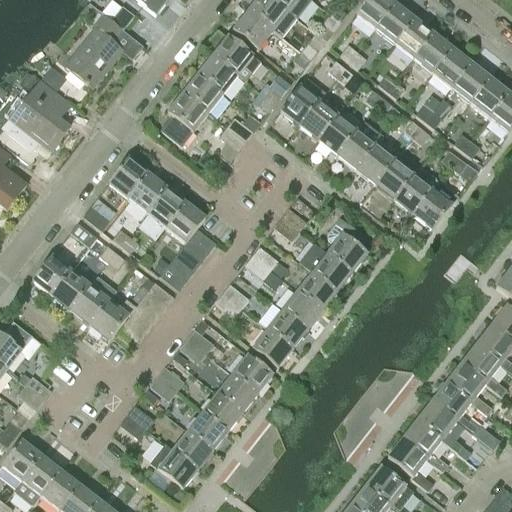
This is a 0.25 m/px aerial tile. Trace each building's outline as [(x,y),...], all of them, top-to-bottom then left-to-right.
[(96,0),(93,0),(87,8),(102,20),(108,25),(116,15),(96,0)] [(129,0),(155,20),(169,0),(129,0)] [(259,0),(247,15),(272,35),(281,42),(296,23),(266,0),(259,0)] [(266,0),(296,23),(311,4),(305,0),(266,0)] [(375,34),(396,8),(385,0),(370,0),(356,19),(375,34)] [(394,49),(414,23),(396,8),(375,34),(394,49)] [(329,18),(340,26),(346,18),(336,10),(329,18)] [(257,54),(272,35),(247,15),(232,34),(257,54)] [(332,36),(340,26),(329,18),(322,28),(332,36)] [(76,58),(66,71),(69,74),(93,93),(122,55),(113,48),(123,36),(108,25),(102,20),(93,32),(95,34),(82,50),(86,52),(80,60),(76,58)] [(413,64),(434,38),(414,23),(394,49),(413,64)] [(432,78),(452,53),(434,38),(413,64),(432,78)] [(227,41),(211,61),(237,81),(244,86),(259,66),(253,61),(227,41)] [(300,56),(310,64),(317,56),(307,48),(300,56)] [(349,68),(357,58),(347,50),(339,60),(349,68)] [(451,93),(472,67),(452,53),(432,78),(451,93)] [(303,74),(310,64),(300,56),(293,66),(303,74)] [(357,58),(349,68),(357,74),(365,64),(357,58)] [(222,99),(237,81),(211,61),(197,79),(222,99)] [(336,84),(344,74),(335,66),(326,76),(336,84)] [(470,108),(491,83),(472,67),(451,93),(470,108)] [(344,74),(336,84),(344,90),(352,80),(344,74)] [(19,88),(28,95),(36,84),(27,77),(19,88)] [(208,118),(222,99),(197,79),(182,98),(208,118)] [(387,97),(395,87),(385,80),(377,90),(387,97)] [(299,131),(319,106),(325,98),(306,83),(280,117),(299,131)] [(489,123),(510,97),(491,83),(470,108),(489,123)] [(30,155),(37,146),(50,156),(69,132),(51,119),(63,103),(40,86),(28,102),(31,104),(13,128),(17,131),(10,140),(30,155)] [(395,87),(387,97),(395,104),(403,94),(395,87)] [(264,101),(275,109),(281,100),(271,92),(264,101)] [(363,106),(374,114),(382,103),(371,95),(363,106)] [(511,99),(510,97),(489,123),(508,138),(511,133),(511,99)] [(182,151),(208,118),(182,98),(167,117),(171,120),(160,134),(182,151)] [(267,118),(275,109),(264,101),(257,110),(267,118)] [(382,103),(374,114),(382,120),(390,110),(382,103)] [(299,131),(318,146),(338,121),(319,106),(299,131)] [(424,127),(432,117),(423,110),(415,120),(424,127)] [(432,117),(424,127),(432,134),(440,123),(432,117)] [(357,135),(356,135),(338,121),(318,146),(336,161),(357,135)] [(226,132),(245,147),(253,137),(234,122),(226,132)] [(376,150),(375,150),(382,140),(363,125),(356,135),(357,135),(336,161),(355,176),(376,150)] [(412,143),(420,133),(411,126),(403,136),(412,143)] [(238,156),(245,147),(226,132),(219,141),(238,156)] [(420,133),(412,143),(420,150),(428,140),(420,133)] [(462,157),(471,147),(460,139),(452,149),(462,157)] [(471,147),(462,157),(470,163),(478,152),(471,147)] [(374,191),(394,165),(376,150),(355,176),(374,191)] [(2,171),(10,160),(0,152),(0,209),(6,214),(26,189),(2,171)] [(450,173),(458,163),(448,155),(440,166),(450,173)] [(128,203),(148,178),(128,162),(108,187),(128,203)] [(458,163),(450,173),(458,180),(466,169),(458,163)] [(393,205),(413,180),(394,165),(374,191),(393,205)] [(412,220),(433,195),(432,194),(438,186),(420,172),(413,180),(393,205),(412,220)] [(147,218),(166,193),(148,178),(128,203),(147,218)] [(433,195),(412,220),(431,235),(452,209),(458,202),(438,186),(432,194),(433,195)] [(166,233),(186,208),(166,193),(147,218),(166,233)] [(189,243),(196,233),(204,223),(186,208),(166,233),(185,248),(189,243)] [(109,225),(90,211),(82,221),(101,235),(109,225)] [(280,223),(299,238),(307,228),(288,213),(280,223)] [(291,247),(299,238),(280,223),(273,232),(291,247)] [(363,243),(347,231),(338,224),(326,239),(327,243),(333,248),(325,258),(350,278),(366,259),(357,252),(363,243)] [(96,241),(78,227),(70,236),(89,251),(96,241)] [(189,243),(208,257),(216,248),(196,233),(189,243)] [(120,252),(129,241),(119,234),(111,244),(120,252)] [(129,241),(120,252),(129,259),(137,248),(129,241)] [(201,267),(208,257),(189,243),(185,248),(182,252),(201,267)] [(303,272),(310,277),(336,297),(350,278),(325,258),(313,249),(306,258),(311,262),(303,272)] [(107,268),(116,258),(107,251),(98,261),(107,268)] [(193,276),(201,267),(182,252),(174,262),(193,276)] [(251,261),(269,275),(277,266),(258,252),(251,261)] [(116,258),(107,268),(116,275),(125,265),(116,258)] [(51,301),(72,275),(52,260),(32,286),(51,301)] [(262,285),(269,275),(251,261),(244,270),(262,285)] [(186,285),(193,276),(174,262),(167,271),(186,285)] [(178,296),(186,285),(167,271),(159,281),(178,296)] [(511,273),(510,272),(495,291),(511,304),(511,273)] [(70,316),(90,290),(72,275),(51,301),(70,316)] [(321,316),(336,297),(310,277),(296,296),(321,316)] [(109,305),(109,304),(116,296),(97,281),(91,290),(90,290),(70,316),(89,330),(109,305)] [(147,297),(166,312),(174,301),(155,286),(147,297)] [(220,299),(239,314),(247,304),(228,289),(220,299)] [(306,335),(321,316),(296,296),(281,315),(306,335)] [(159,320),(166,312),(147,297),(139,306),(159,320)] [(232,323),(239,314),(220,299),(213,308),(232,323)] [(132,316),(135,311),(125,303),(119,312),(109,305),(89,330),(109,346),(117,335),(125,325),(132,316)] [(151,330),(159,320),(139,306),(135,311),(132,316),(151,330)] [(511,345),(511,314),(506,310),(490,329),(511,345)] [(291,354),(306,335),(281,315),(266,334),(291,354)] [(144,340),(151,330),(132,316),(125,325),(144,340)] [(136,349),(144,340),(125,325),(117,335),(136,349)] [(21,355),(32,342),(13,326),(2,340),(0,338),(0,369),(6,375),(21,355)] [(511,367),(505,362),(511,353),(511,345),(490,329),(476,348),(501,367),(499,370),(511,380),(511,367)] [(185,344),(205,359),(212,349),(193,334),(185,344)] [(276,373),(291,354),(266,334),(251,354),(276,373)] [(198,368),(205,359),(185,344),(178,353),(198,368)] [(490,381),(499,370),(501,367),(476,348),(461,367),(486,386),(484,389),(500,401),(506,393),(490,381)] [(231,379),(256,399),(271,380),(246,360),(231,379)] [(475,401),(484,389),(486,386),(461,367),(446,386),(471,405),(469,408),(485,420),(491,413),(475,401)] [(157,382),(175,396),(182,386),(164,372),(157,382)] [(241,418),(256,399),(231,379),(216,398),(241,418)] [(43,404),(50,396),(32,381),(25,390),(43,404)] [(167,405),(175,396),(157,382),(149,391),(167,405)] [(459,421),(469,408),(471,405),(446,386),(431,404),(456,424),(454,427),(470,440),(476,433),(459,421)] [(27,424),(43,404),(25,390),(16,400),(23,405),(15,415),(27,424)] [(227,437),(241,418),(216,398),(201,417),(227,437)] [(445,439),(454,427),(456,424),(431,404),(416,424),(441,444),(439,446),(455,458),(461,451),(445,439)] [(126,420),(145,435),(153,426),(134,411),(126,420)] [(212,456),(227,437),(201,417),(187,436),(212,456)] [(138,444),(145,435),(126,420),(119,429),(138,444)] [(430,458),(439,446),(441,444),(416,424),(401,443),(427,462),(425,465),(441,477),(446,470),(430,458)] [(3,434),(14,442),(20,434),(10,426),(3,434)] [(0,447),(6,452),(14,442),(3,434),(0,438),(0,447)] [(197,475),(212,456),(187,436),(172,455),(197,475)] [(416,476),(425,465),(427,462),(401,443),(385,462),(411,482),(410,483),(426,496),(432,489),(416,476)] [(21,485),(42,459),(23,444),(3,470),(21,484),(21,485)] [(197,475),(172,455),(163,448),(147,467),(182,494),(197,475)] [(41,500),(61,474),(42,459),(21,485),(21,484),(13,494),(32,509),(39,499),(41,500)] [(402,511),(401,511),(412,497),(379,471),(363,491),(389,510),(388,511),(402,511)] [(56,511),(61,511),(79,489),(61,474),(41,500),(56,511)] [(91,511),(98,503),(79,489),(61,511),(91,511)] [(387,511),(388,511),(389,510),(363,491),(349,509),(352,511),(387,511)] [(493,501),(506,511),(511,511),(511,501),(501,492),(493,501)] [(506,511),(493,501),(487,510),(488,511),(506,511)] [(109,511),(98,503),(91,511),(109,511)]
